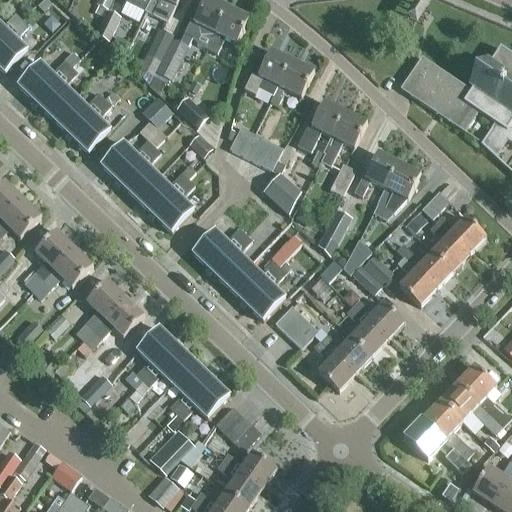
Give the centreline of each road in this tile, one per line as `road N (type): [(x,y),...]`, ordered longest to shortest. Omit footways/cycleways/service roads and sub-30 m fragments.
road 1 (residential): [(342,456),(0,127)]
road 2 (residential): [(511,229),(338,61),(260,0)]
road 3 (residential): [(342,456),(511,268)]
